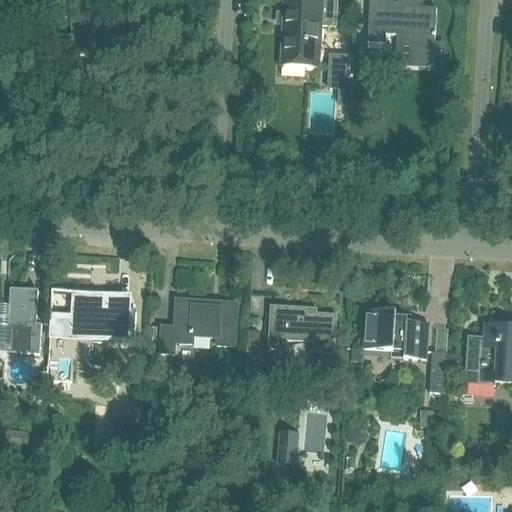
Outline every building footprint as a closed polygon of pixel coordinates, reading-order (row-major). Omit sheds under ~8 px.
[(97,87),(91,0),(56,0),(57,3),(70,2),(73,40),(59,41),(62,82),(76,81),(77,88),(97,87)] [(281,69),(301,70),(319,71),(321,28),(336,29),(337,0),(321,0),(321,2),(285,0),(281,69)] [(369,3),(367,46),(386,47),(386,38),(413,39),(412,48),(415,48),(414,67),(439,69),(443,69),(444,48),(440,48),(440,49),(435,48),(436,11),(416,10),(416,5),(416,0),(380,0),(380,3),(369,3)] [(42,41),(43,55),(52,55),(51,41),(42,41)] [(352,94),(354,63),(354,59),(329,58),(327,92),(338,93),(352,94)] [(352,94),(351,105),(365,105),(368,64),(354,63),(352,94)] [(340,123),(339,144),(349,144),(350,124),(340,123)] [(0,346),(20,348),(20,358),(40,358),(42,327),(36,327),(37,313),(38,294),(10,292),(9,320),(0,319),(0,346)] [(131,299),(73,296),(71,317),(69,317),(68,321),(71,321),(70,337),(92,338),(92,332),(129,335),(131,299)] [(161,330),(160,356),(174,357),(175,346),(192,347),(192,340),(217,341),(217,348),(235,349),(238,307),(219,306),(219,311),(194,309),(194,304),(176,303),(174,331),(161,330)] [(334,355),(336,338),(337,318),(317,317),(317,312),(302,311),(302,316),(294,315),(294,310),(270,309),(269,329),(267,351),(286,352),(287,343),(313,345),(313,353),(334,355)] [(363,353),(392,355),(391,361),(426,364),(429,327),(407,326),(407,321),(395,321),(396,316),(366,314),(363,353)] [(148,360),(157,360),(158,330),(149,330),(148,360)] [(467,366),(466,387),(494,389),(494,384),(511,384),(511,331),(484,330),(483,341),(472,340),(469,340),(467,366)] [(248,334),(246,358),(248,358),(248,367),(256,368),(258,335),(248,334)] [(444,397),(447,356),(432,355),(429,396),(444,397)] [(432,431),(433,414),(420,413),(419,430),(432,431)] [(112,421),(111,456),(137,457),(139,422),(112,421)] [(353,432),(347,440),(356,447),(362,439),(353,432)] [(281,435),(277,469),(295,470),(298,437),(281,435)] [(7,479),(33,481),(34,469),(8,467),(7,479)]
